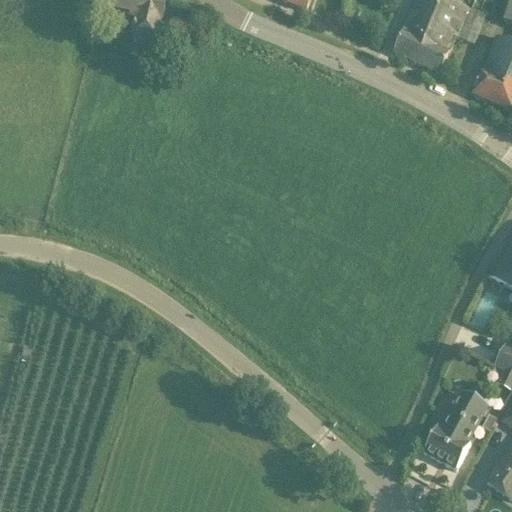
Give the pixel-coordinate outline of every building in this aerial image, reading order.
[(130,16),(129,23),(136,24),(133,40),(157,45),(166,1),(162,0),(107,0),(105,11),(130,16)] [(271,0),(306,13),(311,0),(271,0)] [(418,0),(404,34),(394,56),(440,77),(450,57),(458,39),(457,39),(469,13),(458,7),(457,6),(443,0),(418,0)] [(475,0),(471,12),(459,41),(474,48),(486,18),(491,20),(498,0),(475,0)] [(511,0),(503,26),(511,29),(511,46),(509,45),(497,41),(472,99),(511,116),(511,0)] [(511,237),(491,271),(487,279),(494,282),(511,291),(511,237)] [(28,360),(31,350),(24,348),(22,358),(28,360)] [(511,376),(511,353),(506,351),(497,369),(511,376)] [(423,456),(457,474),(467,455),(465,454),(485,417),(488,410),(463,397),(443,432),(438,430),(423,456)] [(511,503),(511,411),(503,424),(511,430),(511,450),(487,486),(511,503)] [(493,466),(494,463),(492,462),(507,434),(498,429),(482,460),(493,466)]
